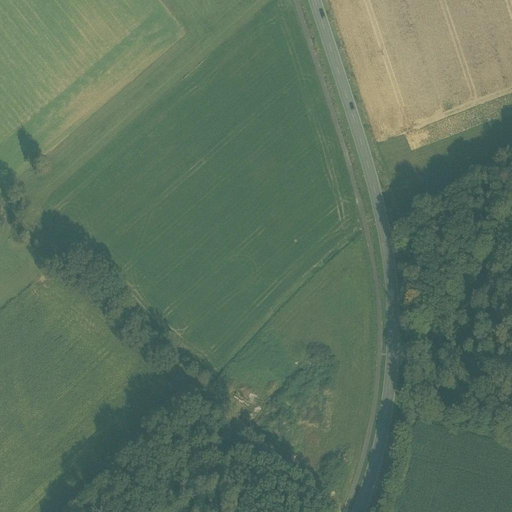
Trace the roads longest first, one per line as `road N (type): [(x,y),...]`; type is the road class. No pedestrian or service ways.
road 1 (track): [(0,202),(340,511)]
road 2 (tertiary): [(314,0),(384,233),(390,373)]
road 3 (unclassified): [(511,241),(482,298),(390,373)]
road 4 (tertiary): [(390,373),(357,511)]
